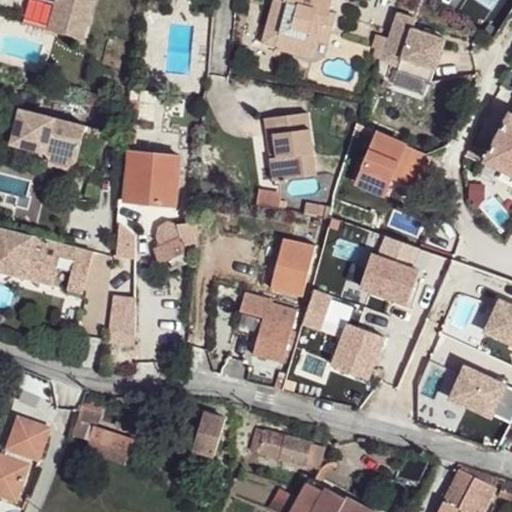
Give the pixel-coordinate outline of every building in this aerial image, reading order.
[(67,0),(47,0),(58,3),(50,30),(57,32),(67,0)] [(94,0),(67,0),(57,32),(82,40),(94,0)] [(338,0),(286,0),(285,4),(277,1),(271,20),(285,24),(278,47),(283,49),(284,44),(315,53),(319,40),(332,43),(341,15),(335,13),(338,0)] [(398,9),(379,58),(433,78),(449,37),(414,24),(417,17),(398,9)] [(285,24),(271,20),(263,41),(278,47),(285,24)] [(315,53),(284,44),(283,49),(326,64),(332,43),(319,40),(315,53)] [(136,144),(140,101),(130,100),(129,112),(128,117),(126,143),(136,144)] [(101,133),(20,110),(11,144),(46,154),(55,164),(68,168),(77,162),(91,166),(101,133)] [(511,112),(487,160),(511,174),(511,112)] [(314,113),(271,117),(272,135),(279,135),(281,156),(274,158),(278,181),(321,176),(314,113)] [(434,156),(377,133),(356,181),(383,193),(390,176),(420,189),(434,156)] [(179,153),(131,149),(126,198),(176,204),(179,153)] [(51,238),(2,225),(0,228),(51,241),(51,238)] [(0,268),(47,282),(51,241),(0,228),(0,268)] [(180,232),(152,247),(159,258),(186,243),(180,232)] [(313,245),(284,237),(272,285),(301,292),(313,245)] [(96,251),(51,238),(51,241),(95,255),(96,251)] [(379,259),(374,258),(363,288),(408,304),(420,270),(412,267),(418,250),(386,239),(379,259)] [(95,255),(51,241),(47,282),(61,285),(85,287),(95,255)] [(511,305),(496,298),(479,334),(511,349),(511,305)] [(295,310),(279,305),(276,318),(292,322),(295,310)] [(265,315),(253,352),(283,359),(292,322),(276,318),(265,315)] [(511,421),(511,389),(461,366),(446,400),(493,421),(495,416),(511,424),(511,421)] [(102,402),(82,395),(75,416),(92,422),(84,446),(123,460),(131,436),(95,424),(102,402)] [(169,410),(165,422),(181,429),(182,427),(197,432),(191,450),(212,458),(225,420),(187,407),(183,415),(169,410)] [(0,462),(0,493),(1,490),(18,493),(29,461),(39,464),(50,432),(20,423),(6,464),(0,462)] [(325,447),(263,432),(257,452),(322,468),(325,447)] [(430,481),(434,462),(410,453),(400,475),(430,481)] [(483,511),(496,482),(460,469),(440,511),(483,511)] [(364,511),(368,505),(333,488),(322,511),(364,511)] [(1,490),(0,493),(0,497),(14,501),(18,493),(1,490)]
